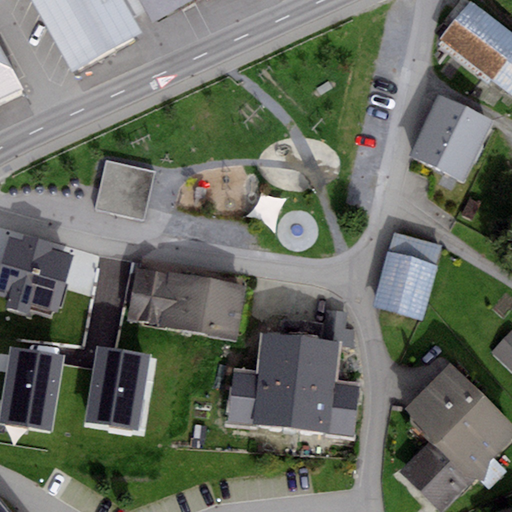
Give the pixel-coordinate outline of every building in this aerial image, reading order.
[(30,0),(71,74),(144,34),(124,0),(30,0)] [(140,0),(152,23),(194,0),(140,0)] [(511,33),(469,2),(439,42),(511,96),(511,33)] [(0,106),(26,91),(0,50),(0,106)] [(494,121),(437,95),(408,158),(465,184),(494,121)] [(154,172),(106,161),(95,208),(143,219),(154,172)] [(372,306),(421,319),(441,246),(393,233),(372,306)] [(22,241),(10,237),(0,268),(0,294),(9,298),(6,308),(28,315),(29,312),(49,318),(51,313),(55,314),(57,309),(61,310),(69,285),(64,284),(73,256),(53,250),(55,245),(24,235),(22,241)] [(126,319),(158,325),(167,275),(135,269),(126,319)] [(247,286),(168,271),(167,275),(158,325),(158,328),(237,342),(247,286)] [(347,311),(328,309),(325,340),(341,341),(340,347),(354,348),(352,329),(346,330),(347,311)] [(511,331),(492,352),(511,369),(511,331)] [(325,340),(260,333),(256,370),(233,368),(227,424),(355,438),(361,383),(337,380),(340,347),(341,341),(325,340)] [(137,433),(150,354),(97,346),(84,424),(137,433)] [(0,424),(52,432),(64,355),(10,347),(0,412),(0,424)] [(511,441),(511,424),(451,364),(402,414),(431,442),(472,482),(511,441)] [(441,511),(472,482),(431,442),(401,472),(441,511)] [(10,511),(0,499),(0,511),(10,511)]
